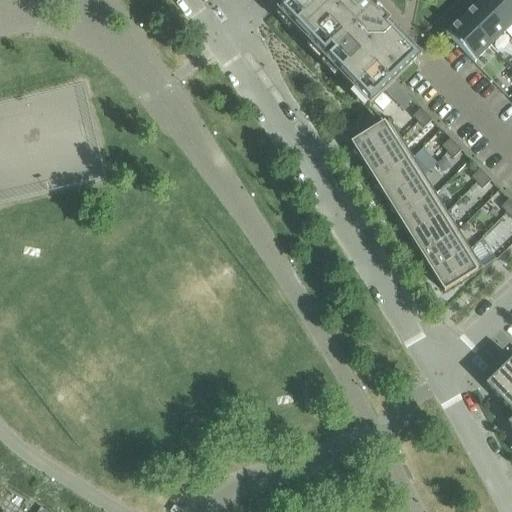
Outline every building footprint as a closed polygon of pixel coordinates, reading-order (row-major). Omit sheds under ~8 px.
[(288,0),(286,3),(276,12),(369,107),(419,58),(387,25),(388,25),(365,1),(365,2),(363,0),(288,0)] [(511,8),(503,0),(481,0),(478,4),(505,33),(511,26),(511,8)] [(511,0),(503,0),(511,8),(511,0)] [(478,4),(462,19),(490,48),(505,33),(478,4)] [(446,33),(445,34),(474,64),(475,63),(475,62),(490,48),(462,19),(447,34),(446,33)] [(412,118),(418,124),(426,116),(420,110),(412,118)] [(418,124),(423,130),(432,122),(426,116),(418,124)] [(362,164),(401,140),(389,121),(383,125),(352,145),(351,146),(362,164)] [(362,164),(374,183),(412,158),(401,140),(362,164)] [(447,154),(455,146),(450,140),(441,148),(447,154)] [(447,154),(453,160),(461,152),(455,146),(447,154)] [(374,183),(385,201),(424,177),(412,158),(374,183)] [(485,176),(479,171),(471,179),(477,184),(485,176)] [(477,184),(482,190),(491,182),(485,176),(477,184)] [(385,201),(397,219),(435,195),(424,177),(385,201)] [(397,219),(408,237),(447,213),(435,195),(397,219)] [(511,208),(511,204),(509,201),(500,209),(506,215),(511,208)] [(408,237),(420,256),(458,231),(447,213),(408,237)] [(420,256),(431,274),(470,250),(458,231),(420,256)] [(481,239),(476,244),(470,250),(431,274),(444,294),(481,270),(484,273),(496,262),(482,240),(481,239)] [(501,371),(485,386),(501,402),(511,391),(511,358),(500,370),(501,371)] [(511,391),(501,402),(511,413),(511,419),(507,425),(508,425),(511,421),(511,391)]
